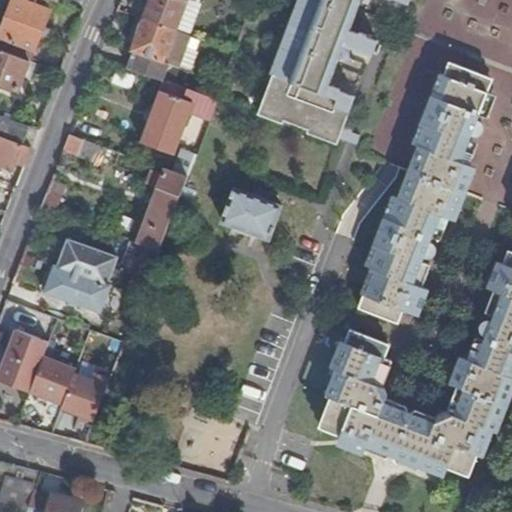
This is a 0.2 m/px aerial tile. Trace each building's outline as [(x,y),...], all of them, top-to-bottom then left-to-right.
[(0,40),(35,54),(51,15),(15,0),(0,38),(0,40)] [(195,0),(151,0),(143,22),(176,34),(187,2),(194,4),(195,0)] [(201,0),(195,0),(194,4),(187,2),(176,34),(183,36),(190,39),(202,7),(199,6),(201,0)] [(300,0),(271,77),(273,77),(258,116),(282,126),(284,122),(308,132),(307,135),(337,147),(339,141),(355,148),(358,139),(350,135),(352,129),(345,125),(354,100),(327,89),(342,49),(371,60),(377,45),(348,33),(360,0),(382,0),(391,3),(392,1),(400,4),(399,6),(407,10),(410,0),(300,0)] [(135,47),(143,22),(138,20),(129,44),(135,47)] [(176,34),(143,22),(135,47),(132,54),(133,55),(129,72),(163,84),(169,68),(180,71),(187,50),(179,46),(183,36),(176,34)] [(179,46),(187,50),(191,39),(190,39),(183,36),(179,46)] [(0,86),(20,95),(27,77),(32,65),(0,52),(0,86)] [(32,78),(36,67),(32,65),(27,77),(32,78)] [(493,82),(450,66),(444,79),(439,78),(412,147),(417,150),(398,201),(392,199),(365,269),(371,272),(360,297),(363,298),(358,311),(400,326),(404,314),(420,320),(430,293),(422,290),(431,268),(424,265),(426,259),(430,259),(433,258),(435,255),(436,252),(435,248),(431,245),(433,240),(441,243),(449,222),(456,224),(477,171),(469,168),(478,147),(470,144),(471,137),(474,138),(478,138),(483,134),(483,128),(480,125),(477,123),(480,118),(487,121),(497,98),(488,96),(493,82)] [(216,102),(171,86),(167,97),(161,95),(142,145),(174,157),(190,115),(209,122),(216,102)] [(0,137),(19,144),(27,127),(0,116),(0,137)] [(17,166),(23,166),(29,149),(19,144),(0,137),(0,169),(14,174),(17,166)] [(70,139),(65,154),(78,159),(79,158),(102,166),(107,152),(70,139)] [(137,245),(159,253),(177,208),(184,190),(187,180),(164,172),(162,178),(153,174),(147,187),(157,191),(137,245)] [(184,190),(177,208),(189,213),(196,194),(184,190)] [(269,242),(282,208),(235,191),(222,224),(269,242)] [(48,196),(42,212),(56,216),(62,201),(48,196)] [(107,287),(116,261),(68,243),(59,269),(55,268),(44,295),(101,316),(111,288),(107,287)] [(133,282),(146,288),(159,253),(137,245),(134,253),(142,256),(133,282)] [(448,469),(456,472),(464,451),(475,454),(479,443),(488,446),(504,406),(508,408),(511,398),(511,253),(510,253),(505,266),(499,264),(488,290),(495,293),(486,315),(495,318),(493,323),(488,322),(485,323),(482,325),(481,329),(481,332),(483,335),(487,338),(484,344),(476,340),(467,361),(461,359),(450,385),(458,388),(448,415),(444,413),(440,414),(438,420),(416,412),(411,414),(410,414),(408,408),(386,400),(388,396),(387,390),(382,389),(393,362),(387,360),(392,345),(351,331),(346,344),(341,343),(331,369),(337,371),(327,397),(331,399),(319,428),(341,436),(338,444),(365,455),(366,451),(386,459),(393,456),(394,456),(396,463),(417,471),(419,467),(445,477),(448,469)] [(50,345),(17,333),(0,377),(0,384),(31,396),(31,395),(44,360),(50,345)] [(44,360),(31,395),(63,408),(75,377),(77,372),(44,360)] [(75,377),(63,408),(62,411),(95,423),(111,382),(95,377),(93,383),(75,377)] [(464,451),(456,472),(470,477),(478,456),(483,458),(488,446),(479,443),(475,454),(464,451)] [(0,477),(11,481),(10,482),(39,489),(42,476),(0,464),(0,477)] [(39,489),(10,482),(1,511),(33,511),(39,491),(39,489)] [(33,511),(85,511),(87,508),(56,499),(55,502),(44,499),(45,493),(39,491),(33,511)]
